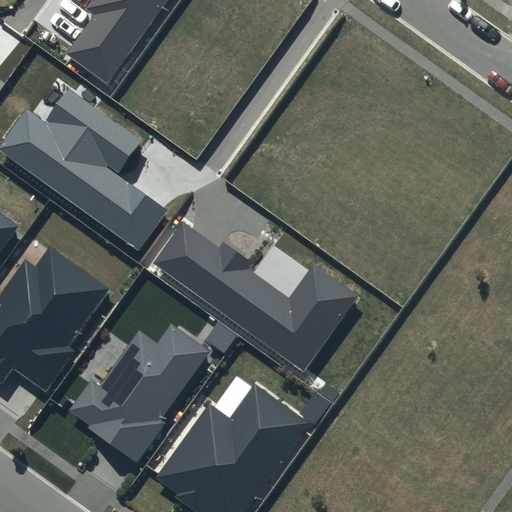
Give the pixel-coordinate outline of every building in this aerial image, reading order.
[(166,0),(89,0),(91,1),(85,9),(94,15),(66,54),(107,83),(166,0)] [(142,140),(69,88),(45,122),(26,109),(0,145),(0,150),(138,250),(166,211),(117,175),(142,140)] [(0,249),(19,222),(0,208),(0,249)] [(219,248),(183,222),(154,263),(303,370),(357,295),(314,264),(289,298),(248,269),(252,263),(223,242),(219,248)] [(110,289),(49,246),(35,266),(25,259),(0,294),(0,381),(2,383),(13,369),(46,392),(75,352),(68,347),(110,289)] [(158,339),(140,326),(100,381),(92,376),(70,406),(92,422),(90,425),(138,460),(168,419),(162,416),(211,348),(172,320),(158,339)] [(244,511),(312,421),(257,379),(230,415),(211,402),(157,474),(178,490),(175,493),(199,511),(202,507),(208,511),(244,511)]
